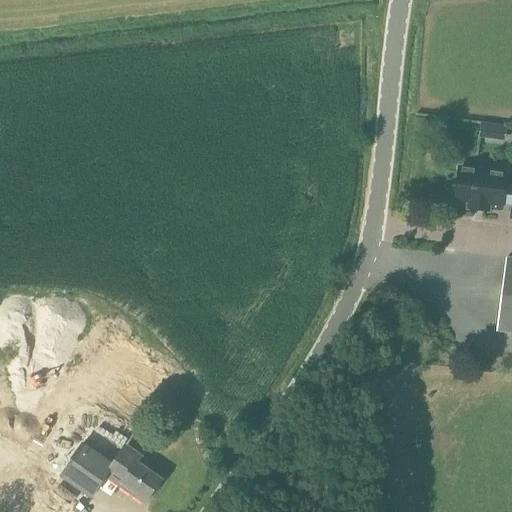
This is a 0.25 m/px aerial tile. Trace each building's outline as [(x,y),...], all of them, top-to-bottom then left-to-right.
[(493,140),(494,125),(473,125),(472,139),(493,140)] [(496,128),(496,144),(510,145),(511,129),(496,128)] [(459,168),(456,187),(452,187),(451,198),(455,198),(454,203),(468,205),(468,208),(488,211),(488,208),(500,209),(501,203),(511,204),(511,208),(511,218),(511,188),(503,187),(504,174),(459,168)] [(511,258),(506,258),(497,331),(511,333),(511,258)] [(7,371),(0,381),(0,437),(39,464),(71,414),(7,371)] [(135,492),(147,500),(160,481),(136,464),(141,458),(125,447),(114,464),(83,442),(60,476),(92,498),(107,477),(133,495),(135,492)] [(74,511),(75,511),(0,466),(0,511),(74,511)]
